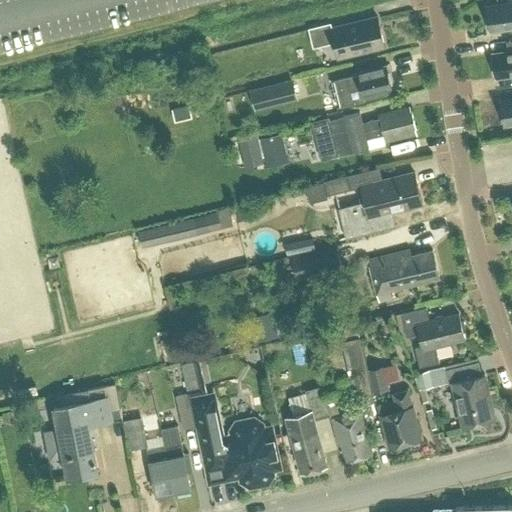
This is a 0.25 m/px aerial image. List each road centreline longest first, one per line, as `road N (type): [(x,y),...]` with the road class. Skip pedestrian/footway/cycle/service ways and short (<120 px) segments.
road 1 (residential): [(511,347),(458,167),(436,0)]
road 2 (tertiary): [(296,511),(511,458)]
